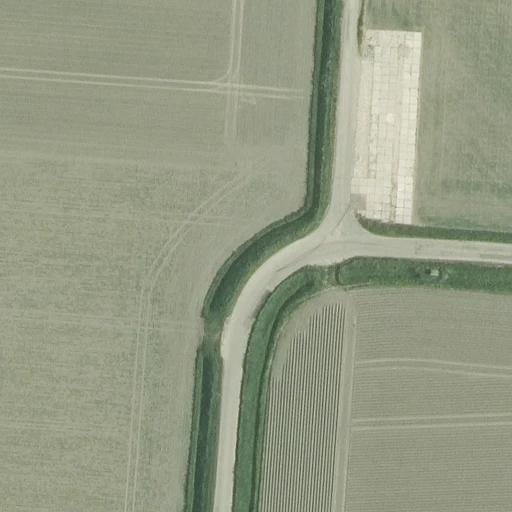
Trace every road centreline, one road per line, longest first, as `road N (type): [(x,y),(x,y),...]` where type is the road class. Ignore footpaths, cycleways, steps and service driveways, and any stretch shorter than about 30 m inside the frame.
road 1 (unclassified): [(220,511),(231,358),(245,312),(270,274),(337,240)]
road 2 (unclassified): [(337,240),(354,0)]
road 3 (unclassified): [(337,240),(511,252)]
